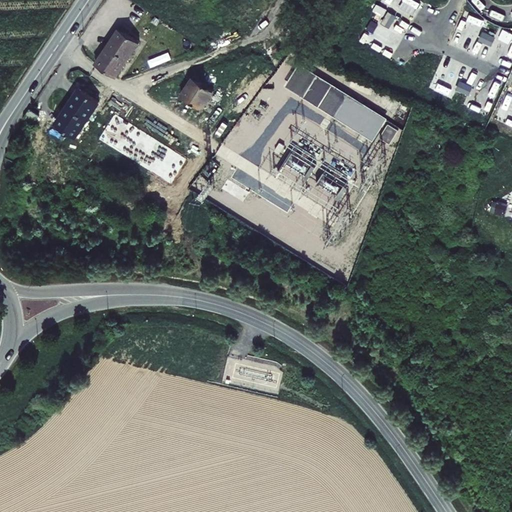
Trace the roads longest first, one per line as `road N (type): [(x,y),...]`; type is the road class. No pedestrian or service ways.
road 1 (tertiary): [(126,294),(228,307),(303,345),(368,404),(446,511)]
road 2 (unclassified): [(57,46),(218,150)]
road 3 (tertiary): [(6,354),(43,321),(126,294)]
road 4 (tertiary): [(126,294),(30,293),(0,284)]
